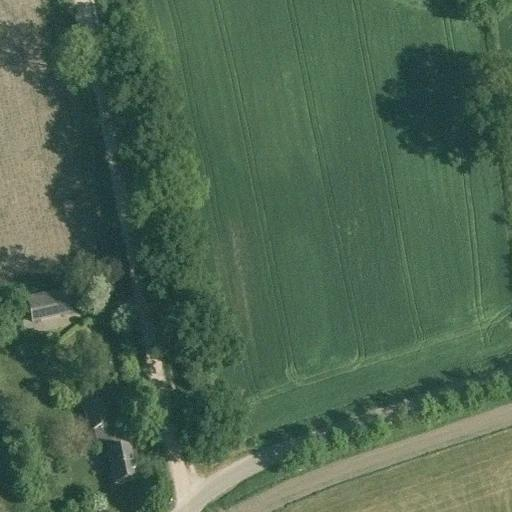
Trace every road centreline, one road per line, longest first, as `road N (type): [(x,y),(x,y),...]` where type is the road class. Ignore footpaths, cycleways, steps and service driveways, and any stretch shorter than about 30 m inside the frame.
road 1 (track): [(189,507),(83,0)]
road 2 (unclassified): [(185,511),(259,459),(511,373)]
